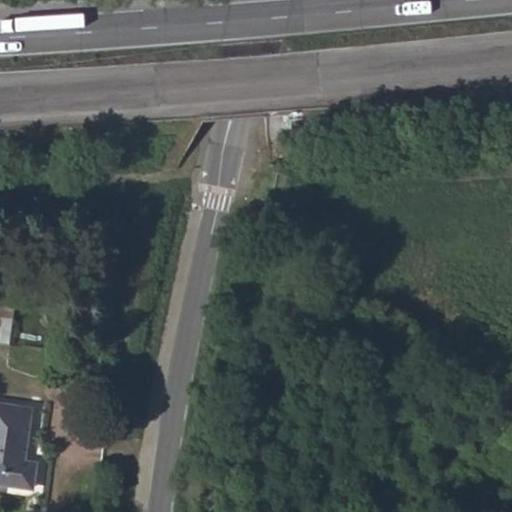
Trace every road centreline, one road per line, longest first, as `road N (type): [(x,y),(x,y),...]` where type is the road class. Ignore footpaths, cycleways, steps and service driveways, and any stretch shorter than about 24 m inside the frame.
road 1 (tertiary): [(263,0),(219,170),(150,511)]
road 2 (trunk): [(0,93),(511,52)]
road 3 (trunk): [(461,0),(0,37)]
road 4 (unknown): [(156,460),(105,461),(79,451),(0,375)]
